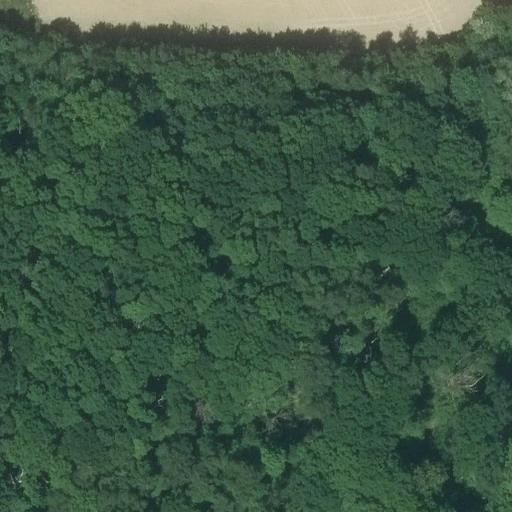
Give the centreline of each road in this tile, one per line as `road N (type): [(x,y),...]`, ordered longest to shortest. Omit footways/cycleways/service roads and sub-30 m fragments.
road 1 (track): [(0,486),(172,441),(252,392),(327,325),(421,218),(456,167),(460,138)]
road 2 (track): [(460,138),(134,151),(0,117)]
